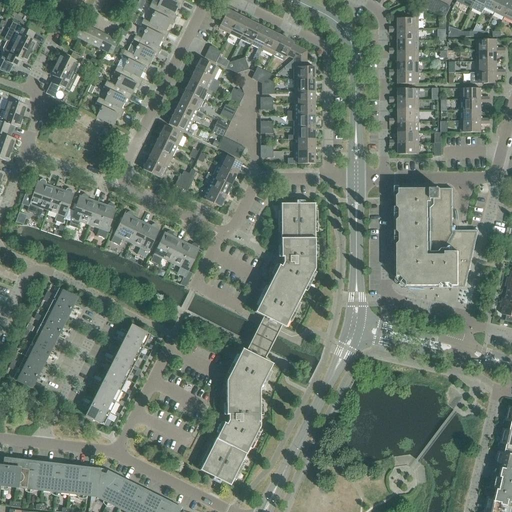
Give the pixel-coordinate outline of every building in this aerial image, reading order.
[(184,0),(183,0),(152,0),(151,4),(157,7),(174,15),(179,5),(181,7),(184,0)] [(427,0),(423,8),(429,10),(433,0),(427,0)] [(436,0),(433,0),(429,10),(434,13),(440,2),(436,0)] [(472,9),(476,0),(459,0),(464,2),(462,4),(472,9)] [(476,0),(472,9),(482,14),(485,8),(488,0),(476,0)] [(488,0),(485,8),(495,12),(500,0),(488,0)] [(511,0),(500,0),(495,12),(504,17),(511,0)] [(440,2),(434,13),(439,16),(445,4),(440,2)] [(177,16),(174,15),(157,7),(151,4),(148,10),(154,13),(149,23),(166,31),(171,21),(173,23),(177,16)] [(445,4),(439,16),(445,18),(450,7),(445,4)] [(229,34),(238,16),(227,10),(218,29),(229,34)] [(406,15),(406,19),(398,19),(398,28),(398,30),(418,30),(418,19),(418,12),(412,12),(406,15)] [(229,34),(240,39),(249,21),(238,16),(229,34)] [(169,33),(143,20),(140,26),(146,29),(141,39),(158,48),(163,38),(166,39),(169,33)] [(240,39),(251,45),(260,27),(249,21),(240,39)] [(75,39),(111,56),(114,51),(115,47),(118,42),(81,25),(75,39)] [(271,32),(260,27),(251,45),(258,48),(256,53),(260,54),(262,50),(271,32)] [(7,32),(4,40),(7,41),(30,52),(33,48),(34,48),(37,42),(31,40),(34,34),(29,32),(21,28),(18,34),(17,37),(7,32)] [(398,30),(398,28),(394,28),(394,33),(398,33),(398,41),(418,41),(418,30),(398,30)] [(262,50),(272,55),(281,37),(271,32),(262,50)] [(135,36),(127,52),(150,64),(155,54),(158,55),(161,49),(158,48),(141,39),(135,36)] [(286,56),(294,59),(306,52),(306,51),(292,45),(293,43),(281,37),(272,55),(284,61),(286,56)] [(476,40),(477,52),(497,51),(497,54),(501,54),(501,49),(497,49),(497,40),(476,40)] [(4,59),(0,66),(0,71),(8,74),(13,64),(18,66),(21,61),(26,64),(29,58),(28,57),(30,52),(7,41),(3,49),(3,51),(3,53),(5,54),(2,59),(4,59)] [(418,41),(398,41),(398,49),(398,52),(418,52),(418,41)] [(209,47),(207,52),(218,58),(221,52),(209,47)] [(398,52),(398,49),(394,49),(394,54),(398,54),(398,63),(418,62),(418,52),(398,52)] [(150,64),(124,51),(121,57),(127,60),(122,70),(140,79),(144,69),(147,70),(150,64)] [(497,51),(477,52),(477,62),(497,62),(497,54),(497,51)] [(204,58),(215,63),(218,58),(207,52),(204,58)] [(294,59),(294,80),(314,80),(314,67),(306,68),(306,52),(294,59)] [(58,60),(55,65),(73,73),(78,63),(81,64),(83,59),(72,53),(70,59),(59,54),(57,59),(58,60)] [(242,72),(248,70),(244,58),(239,60),(242,72)] [(195,71),(213,80),(218,68),(200,59),(195,71)] [(242,72),(239,60),(233,62),(229,63),(226,69),(237,74),(242,72)] [(418,62),(398,63),(398,71),(398,73),(419,73),(419,70),(418,62)] [(477,62),(477,73),(497,73),(497,76),(501,76),(501,71),(497,71),(497,62),(477,62)] [(77,75),(73,73),(55,65),(53,70),(52,69),(49,75),(55,78),(52,83),(69,92),(77,75)] [(122,70),(116,67),(113,73),(119,76),(114,86),(132,95),(137,85),(139,86),(142,80),(140,79),(122,70)] [(257,68),(251,79),(257,82),(262,70),(257,68)] [(262,70),(257,82),(261,84),(274,76),(262,70)] [(189,81),(208,90),(213,80),(195,71),(189,81)] [(398,73),(398,71),(394,71),(394,76),(398,76),(398,85),(419,84),(419,73),(398,73)] [(497,73),(477,73),(471,73),(471,84),(477,84),(497,84),(497,76),(497,73)] [(274,76),(261,84),(261,89),(274,89),(274,76)] [(294,80),(294,92),(314,92),(314,80),(294,80)] [(202,101),(206,94),(210,96),(212,92),(208,90),(189,81),(184,92),(202,101)] [(109,91),(104,101),(121,109),(126,100),(129,101),(132,95),(114,86),(106,82),(103,88),(109,91)] [(53,84),(47,95),(53,98),(59,87),(53,84)] [(243,94),(233,89),(230,94),(241,100),(244,94),(243,94)] [(398,89),(398,98),(398,101),(419,100),(419,89),(398,89)] [(461,89),(461,100),(481,100),(481,103),(485,103),(485,98),(481,98),(481,89),(461,89)] [(19,97),(0,90),(0,97),(8,100),(4,111),(22,117),(24,112),(25,112),(27,107),(17,103),(19,97)] [(202,101),(184,92),(179,103),(197,112),(202,114),(204,110),(199,108),(202,101)] [(294,92),(294,104),(314,104),(314,92),(294,92)] [(227,100),(239,105),(241,100),(230,94),(227,100)] [(121,109),(98,98),(95,105),(101,107),(96,118),(113,126),(118,116),(121,117),(124,111),(121,109)] [(398,111),(419,111),(419,100),(398,101),(398,98),(394,98),(394,103),(398,103),(398,111)] [(481,100),(461,100),(461,111),(481,111),(481,103),(481,100)] [(192,123),(195,116),(201,119),(203,115),(202,114),(197,112),(179,103),(174,114),(192,123)] [(314,116),(314,104),(294,104),(294,112),(288,112),(288,116),(314,116)] [(225,105),(222,111),(233,116),(236,111),(225,105)] [(0,128),(7,131),(8,128),(13,128),(14,127),(20,129),(22,123),(21,122),(22,117),(4,111),(0,109),(0,128)] [(219,116),(231,122),(233,116),(222,111),(219,116)] [(398,122),(419,122),(419,111),(398,111),(398,120),(398,122)] [(461,111),(461,122),(481,122),(481,124),(485,124),(485,119),(481,119),(481,111),(461,111)] [(193,131),(189,129),(192,123),(174,114),(168,125),(191,136),(193,131)] [(294,128),(314,128),(314,116),(288,116),(287,121),(294,121),(294,128)] [(398,120),(394,120),(394,125),(398,125),(398,133),(419,133),(419,122),(398,122),(398,120)] [(214,127),(226,132),(228,127),(217,121),(214,127)] [(461,122),(461,133),(481,133),(481,124),(481,122),(461,122)] [(182,135),(164,126),(159,137),(177,146),(182,135)] [(212,132),(223,138),(226,132),(214,127),(212,132)] [(0,146),(11,151),(13,145),(14,146),(16,140),(5,136),(7,131),(0,128),(0,146)] [(314,140),(314,128),(294,128),(294,136),(288,136),(288,140),(294,140),(314,140)] [(398,133),(398,141),(398,144),(419,144),(419,133),(398,133)] [(153,148),(172,157),(177,146),(159,137),(153,148)] [(217,149),(223,152),(228,140),(223,138),(220,144),(217,149)] [(223,152),(228,154),(234,143),(228,140),(223,152)] [(294,140),(294,152),(314,152),(314,140),(294,140)] [(398,155),(419,155),(419,144),(398,144),(398,141),(394,141),(394,146),(398,146),(398,155)] [(228,154),(234,157),(239,146),(234,143),(228,154)] [(0,159),(8,162),(10,156),(9,156),(11,151),(0,146),(0,159)] [(239,146),(234,157),(239,160),(245,148),(239,146)] [(148,159),(166,168),(172,157),(153,148),(148,159)] [(314,152),(294,152),(294,158),(287,158),(287,165),(314,164),(314,152)] [(223,155),(218,166),(236,175),(241,164),(223,155)] [(143,170),(161,179),(166,168),(148,159),(143,170)] [(218,166),(212,177),(231,186),(236,175),(218,166)] [(231,186),(212,177),(207,174),(205,178),(211,181),(207,188),(225,197),(231,186)] [(181,189),(187,178),(181,175),(176,186),(181,189)] [(192,181),(187,178),(181,189),(187,192),(192,181)] [(47,211),(55,188),(45,184),(46,183),(45,181),(42,179),(40,181),(39,182),(37,182),(32,197),(25,195),(23,202),(29,205),(27,212),(35,215),(38,208),(47,211)] [(55,188),(47,211),(57,214),(54,221),(63,224),(73,194),(72,194),(72,192),(71,190),(68,189),(66,190),(65,191),(55,188)] [(202,199),(220,208),(225,197),(207,188),(202,199)] [(397,189),(398,287),(466,286),(478,231),(453,231),(452,189),(397,189)] [(80,223),(89,226),(97,203),(87,199),(88,198),(87,195),(84,194),(81,195),(81,197),(79,196),(68,226),(77,229),(80,223)] [(97,203),(89,226),(99,229),(96,236),(105,239),(115,209),(114,208),(114,207),(113,205),(110,203),(108,204),(107,206),(97,203)] [(263,317),(281,326),(285,329),(286,328),(285,328),(314,269),(314,205),(315,205),(315,204),(280,204),(280,205),(281,257),(278,257),(277,256),(277,257),(278,258),(275,264),(274,263),(273,264),(278,267),(255,313),(254,312),(254,313),(263,317)] [(122,240),(131,244),(142,222),(132,217),(133,216),(132,213),(129,212),(127,213),(126,214),(124,213),(110,242),(119,246),(122,240)] [(151,226),(142,222),(131,244),(140,248),(137,255),(145,259),(159,230),(157,229),(158,228),(157,226),(154,224),(152,225),(151,226)] [(162,259),(171,263),(181,241),(172,237),(173,235),(172,233),(169,231),(167,232),(166,234),(164,233),(150,262),(159,266),(162,259)] [(181,241),(171,263),(180,268),(176,274),(185,278),(199,250),(197,249),(198,247),(197,245),(194,244),(192,244),(191,246),(181,241)] [(47,312),(63,320),(67,313),(75,317),(80,309),(71,304),(75,297),(58,289),(47,312)] [(47,292),(42,300),(46,303),(51,294),(47,292)] [(511,305),(511,294),(507,293),(505,299),(503,299),(502,303),(511,305)] [(511,305),(502,303),(501,308),(503,308),(502,315),(507,316),(505,321),(511,322),(511,305)] [(35,334),(52,343),(56,336),(64,340),(68,331),(60,327),(63,320),(47,312),(35,334)] [(261,322),(258,326),(246,351),(264,360),(279,331),(281,326),(263,317),(261,322)] [(125,342),(121,349),(138,358),(150,335),(133,326),(129,334),(121,329),(116,338),(125,342)] [(24,357),(27,358),(41,365),(44,358),(53,362),(57,354),(49,349),(52,343),(35,334),(24,357)] [(114,365),(110,372),(127,380),(138,358),(121,349),(118,356),(109,352),(105,361),(114,365)] [(264,360),(246,351),(241,349),(242,350),(226,381),(226,414),(223,414),(222,414),(222,415),(223,416),(220,421),(219,421),(219,422),(223,424),(200,470),(199,470),(231,486),(230,486),(260,427),(259,389),(272,365),(273,365),(266,362),(264,360)] [(12,380),(29,388),(33,381),(41,385),(46,376),(37,372),(41,365),(27,358),(24,357),(12,380)] [(127,380),(110,372),(106,379),(98,374),(94,383),(102,387),(99,394),(115,403),(127,380)] [(115,403),(99,394),(95,401),(87,397),(82,406),(91,410),(87,417),(104,426),(115,403)] [(511,511),(511,407),(510,407),(485,511),(511,511)] [(0,485),(3,486),(96,497),(126,511),(177,511),(178,511),(182,511),(183,511),(179,509),(107,474),(99,471),(6,460),(5,467),(0,466),(0,485)]
